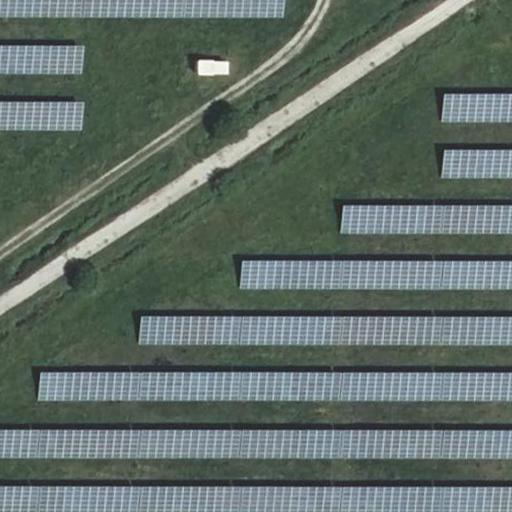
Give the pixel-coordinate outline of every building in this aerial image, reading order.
[(281,0),(0,0),(0,19),(281,21),(281,0)] [(0,79),(80,80),(80,51),(0,49),(0,79)] [(222,75),(224,59),(192,56),(191,72),(222,75)] [(511,122),(511,91),(438,91),(438,122),(511,122)] [(0,102),(0,132),(80,133),(80,103),(0,102)] [(438,175),(511,175),(511,147),(438,147),(438,175)] [(511,221),(511,205),(338,201),(337,229),(511,233),(511,221)] [(237,286),(510,289),(510,260),(237,257),(237,286)] [(137,313),(136,341),(484,345),(484,316),(137,313)]
